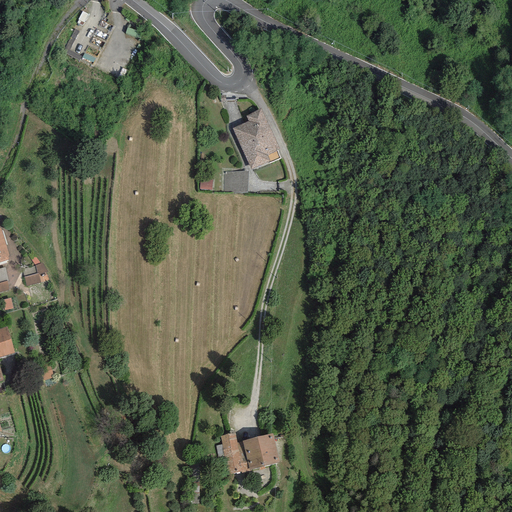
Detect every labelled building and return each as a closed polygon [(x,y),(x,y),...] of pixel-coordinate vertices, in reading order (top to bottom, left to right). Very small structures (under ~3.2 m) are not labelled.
[(86,14),(70,47),(82,52),(105,6),(93,0),(87,14),(86,14)] [(261,110),(245,117),(247,122),(232,128),(250,171),(269,163),(266,156),(278,150),(261,110)] [(223,191),(247,192),(248,171),(224,170),(223,191)] [(0,229),(0,264),(9,261),(0,229)] [(37,272),(23,276),(26,286),(48,279),(43,262),(35,264),(37,272)] [(6,268),(0,268),(0,290),(9,290),(6,268)] [(33,300),(44,298),(42,286),(31,289),(33,300)] [(0,329),(0,381),(3,381),(0,369),(0,357),(14,354),(7,328),(0,329)] [(49,364),(37,367),(41,381),(53,378),(49,364)] [(248,471),(242,442),(237,443),(235,433),(219,436),(228,475),(248,471)] [(272,435),(242,442),(248,471),(279,464),(272,435)]
